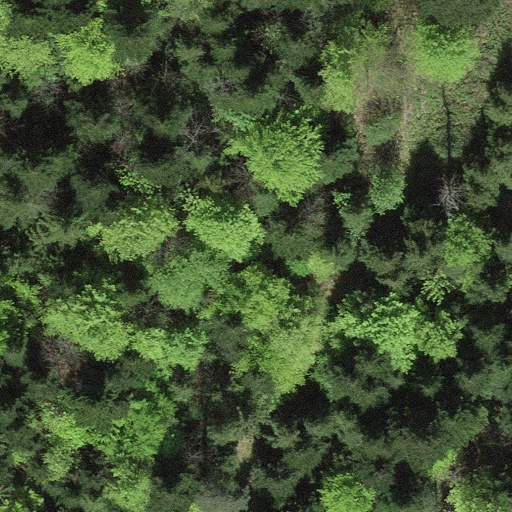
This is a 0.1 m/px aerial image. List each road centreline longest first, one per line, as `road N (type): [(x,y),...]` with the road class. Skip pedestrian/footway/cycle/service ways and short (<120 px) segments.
road 1 (track): [(209,511),(404,170)]
road 2 (track): [(413,0),(426,71),(404,170)]
